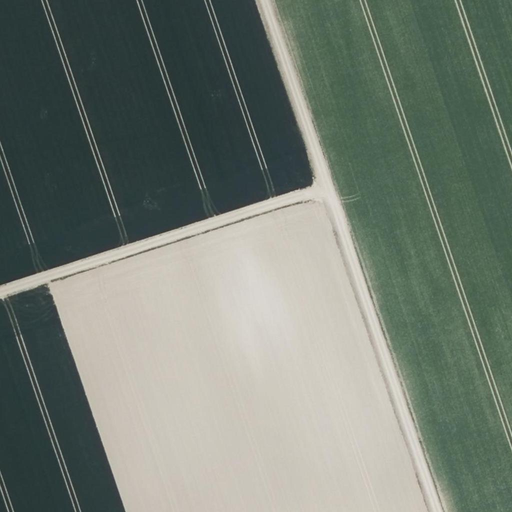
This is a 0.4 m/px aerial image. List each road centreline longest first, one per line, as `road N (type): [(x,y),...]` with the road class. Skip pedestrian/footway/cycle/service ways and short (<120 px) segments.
road 1 (track): [(0,292),(327,188)]
road 2 (track): [(327,188),(436,511)]
road 3 (track): [(263,0),(327,188)]
